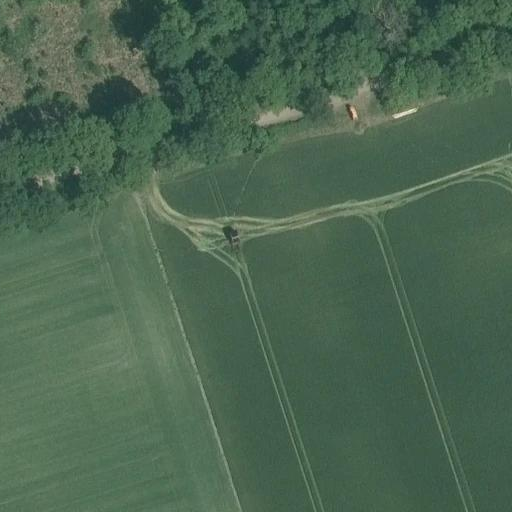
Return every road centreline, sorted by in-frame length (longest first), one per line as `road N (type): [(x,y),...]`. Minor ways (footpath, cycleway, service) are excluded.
road 1 (track): [(362,74),(0,184)]
road 2 (track): [(511,26),(362,74)]
